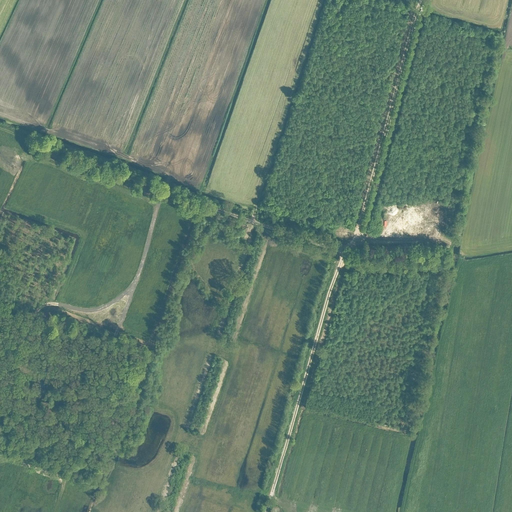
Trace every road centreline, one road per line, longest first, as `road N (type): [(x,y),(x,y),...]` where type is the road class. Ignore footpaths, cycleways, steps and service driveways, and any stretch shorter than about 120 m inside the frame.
road 1 (track): [(420,0),(266,511)]
road 2 (track): [(346,251),(165,191),(131,285),(97,309),(47,303),(35,311),(0,399)]
